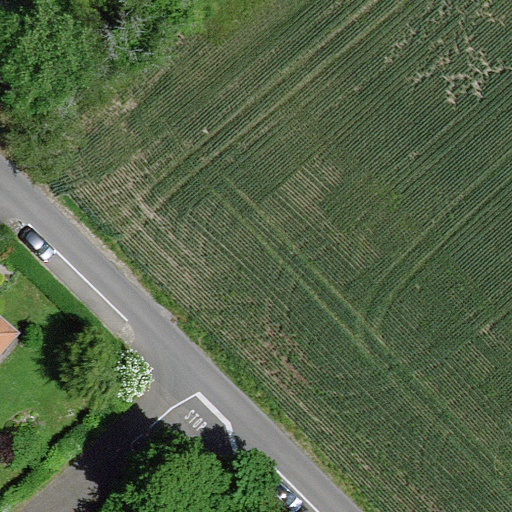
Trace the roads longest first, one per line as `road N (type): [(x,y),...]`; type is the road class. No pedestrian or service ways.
road 1 (unclassified): [(213,386),(0,176)]
road 2 (residential): [(213,386),(61,511)]
road 3 (unclassified): [(338,511),(213,386)]
